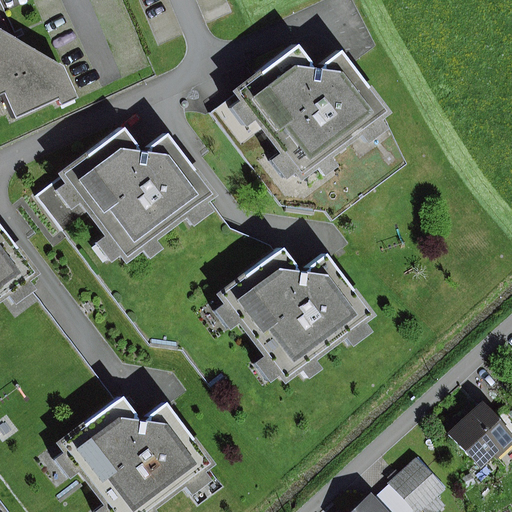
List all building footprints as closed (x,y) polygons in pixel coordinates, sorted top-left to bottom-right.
[(0,95),(12,120),(54,100),(57,106),(74,98),(58,66),(0,32),(0,95)] [(292,43),(228,91),(236,101),(228,107),(242,126),(251,120),(277,154),(269,160),(283,178),(291,172),(297,180),(359,133),(365,141),(380,129),(373,120),(385,111),(337,49),(317,65),(318,66),(315,69),(310,68),(307,66),(308,63),(292,43)] [(119,126),(55,175),(59,180),(63,185),(55,191),(69,209),(77,203),(103,238),(95,244),(109,262),(117,256),(123,264),(166,232),(185,216),(191,224),(206,213),(199,204),(211,195),(164,133),(144,148),(145,150),(141,153),(136,152),(134,149),(134,147),(119,126)] [(0,299),(6,294),(12,302),(27,291),(20,282),(32,273),(0,231),(0,299)] [(278,247),(214,296),(222,306),(214,312),(228,331),(237,325),(258,353),(263,359),(255,365),(269,383),(277,377),(283,384),(345,337),(351,345),(366,334),(359,325),(371,316),(323,254),(303,269),(305,271),(301,273),(296,273),(293,270),(294,268),(278,247)] [(116,395),(52,443),(60,453),(52,460),(66,478),(75,472),(101,506),(93,511),(146,511),(183,485),(189,493),(204,481),(197,472),(208,463),(161,401),(141,417),(142,418),(139,421),(133,420),(131,418),(132,415),(116,395)] [(511,439),(478,403),(444,434),(477,470),(511,439)] [(511,418),(504,409),(493,419),(511,439),(511,437),(511,418)] [(421,511),(444,493),(417,462),(378,496),(392,511),(421,511)] [(384,511),(371,496),(351,511),(384,511)]
